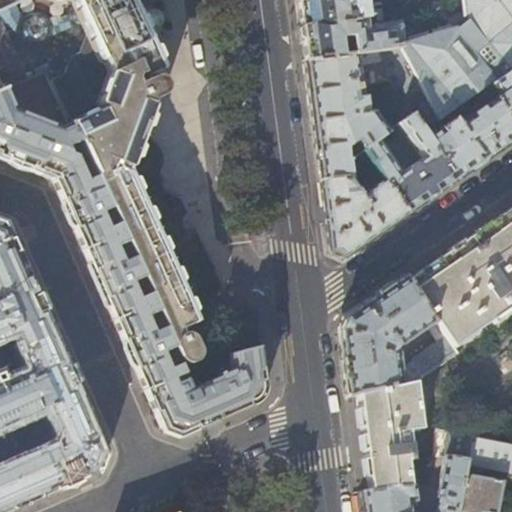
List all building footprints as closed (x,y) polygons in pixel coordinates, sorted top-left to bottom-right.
[(191,327),(192,321),(127,178),(141,138),(143,137),(150,139),(157,119),(151,117),(150,115),(154,104),(160,100),(163,95),(162,88),(160,85),(157,82),(151,82),(150,79),(150,77),(159,74),(143,38),(150,34),(143,17),(136,20),(134,19),(125,0),(0,0),(0,88),(1,88),(44,69),(68,124),(75,140),(92,177),(106,208),(114,225),(116,231),(121,241),(129,259),(132,266),(137,278),(145,295),(148,301),(153,311),(160,329),(169,347),(177,364),(179,368),(198,362),(187,337),(186,337),(178,340),(176,334),(177,332),(191,327)] [(511,0),(463,0),(467,22),(482,44),(479,47),(475,39),(466,45),(470,53),(468,55),(453,32),(400,49),(396,24),(364,29),(360,0),(295,0),(297,15),(301,44),(303,62),(399,50),(437,121),(490,85),(509,71),(511,75),(511,0)] [(359,100),(358,97),(355,66),(383,63),(400,122),(409,116),(419,109),(430,125),(437,121),(399,50),(303,62),(311,120),(318,182),(346,177),(345,163),(347,160),(360,151),(379,138),(385,132),(371,114),(363,114),(362,100),(359,100)] [(497,95),(496,97),(456,124),(453,118),(425,138),(454,180),(511,139),(511,75),(509,71),(490,85),(497,95)] [(57,127),(11,109),(1,88),(0,88),(0,159),(17,166),(50,180),(78,168),(72,155),(66,154),(63,147),(63,145),(75,140),(68,124),(57,127)] [(421,132),(430,125),(419,109),(409,116),(421,132)] [(419,158),(395,175),(377,148),(382,143),(379,138),(360,151),(367,162),(380,181),(404,214),(454,180),(425,138),(421,132),(409,116),(400,122),(396,125),(419,158)] [(367,162),(360,151),(347,160),(345,163),(346,177),(367,162)] [(106,208),(92,177),(83,180),(78,168),(50,180),(63,208),(81,248),(116,231),(114,225),(104,229),(96,212),(106,208)] [(404,214),(380,181),(370,187),(368,184),(364,186),(366,190),(359,195),(346,177),(318,182),(324,223),(327,252),(341,258),(404,214)] [(511,208),(405,282),(449,347),(511,305),(511,208)] [(6,227),(0,224),(0,273),(22,264),(6,227)] [(121,241),(116,231),(81,248),(95,278),(112,318),(148,301),(145,295),(136,299),(134,299),(127,282),(137,278),(132,266),(129,259),(119,263),(111,245),(121,241)] [(0,343),(11,338),(18,351),(54,336),(38,300),(22,264),(0,273),(0,343)] [(415,379),(453,354),(449,347),(405,282),(402,278),(373,298),(344,318),(338,332),(340,352),(346,396),(356,394),(412,380),(415,379)] [(153,311),(148,301),(112,318),(112,320),(127,354),(142,387),(179,370),(179,368),(177,364),(167,369),(165,368),(158,352),(169,347),(160,329),(150,334),(149,332),(142,316),(153,311)] [(18,351),(25,369),(0,381),(0,428),(33,414),(36,408),(41,406),(49,423),(85,407),(69,371),(54,336),(18,351)] [(261,368),(258,347),(228,355),(229,372),(190,390),(188,389),(179,370),(142,387),(150,405),(159,427),(183,436),(251,406),(263,385),(261,368)] [(418,427),(412,380),(356,394),(358,415),(364,458),(368,491),(407,487),(405,463),(409,462),(407,433),(418,427)] [(53,442),(50,445),(6,465),(24,506),(95,474),(104,452),(97,434),(85,407),(49,423),(55,436),(53,442)] [(414,511),(411,487),(407,487),(368,491),(358,493),(360,511),(453,511),(461,470),(462,465),(466,442),(467,439),(446,435),(434,497),(437,498),(434,511),(414,511)] [(511,448),(467,439),(466,442),(462,465),(511,474),(511,448)] [(0,511),(9,511),(24,506),(6,465),(0,467),(0,511)] [(466,471),(461,470),(453,511),(492,511),(497,484),(465,477),(466,471)]
